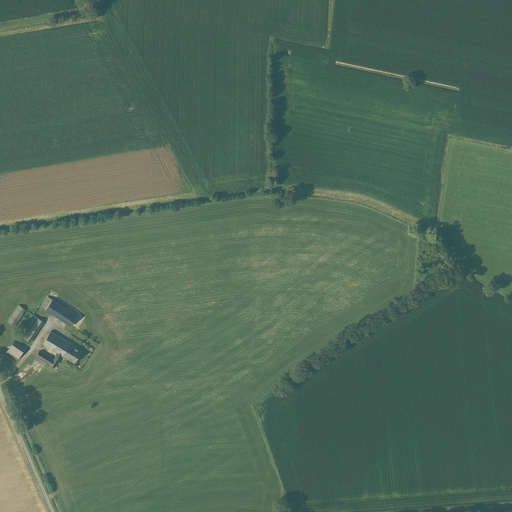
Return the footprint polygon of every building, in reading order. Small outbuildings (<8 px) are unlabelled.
[(77,316),(48,297),(41,307),(71,326),(77,316)] [(19,305),(8,322),(14,326),(26,310),(19,305)] [(33,315),(20,335),(30,342),(44,322),(33,315)] [(69,343),(51,331),(43,344),(58,353),(53,360),(39,351),(36,356),(50,365),(54,367),(62,355),(69,343)] [(82,351),(70,344),(71,343),(69,343),(62,355),(75,363),(82,351)] [(25,349),(19,344),(14,351),(20,356),(25,349)] [(20,356),(14,351),(11,355),(18,360),(20,356)]
